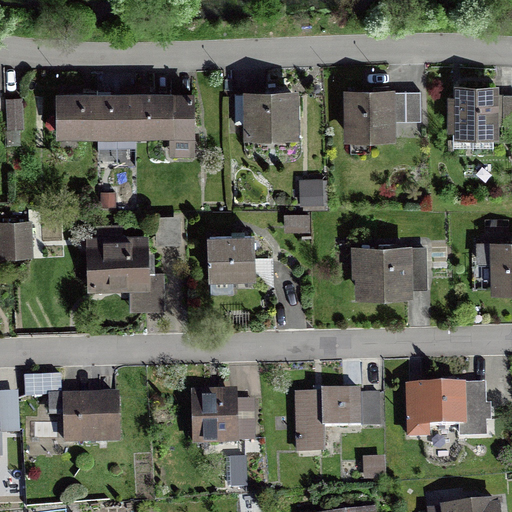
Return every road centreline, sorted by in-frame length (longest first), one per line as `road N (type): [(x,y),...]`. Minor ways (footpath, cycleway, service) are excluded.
road 1 (residential): [(0,47),(71,59),(511,53)]
road 2 (residential): [(0,352),(511,339)]
